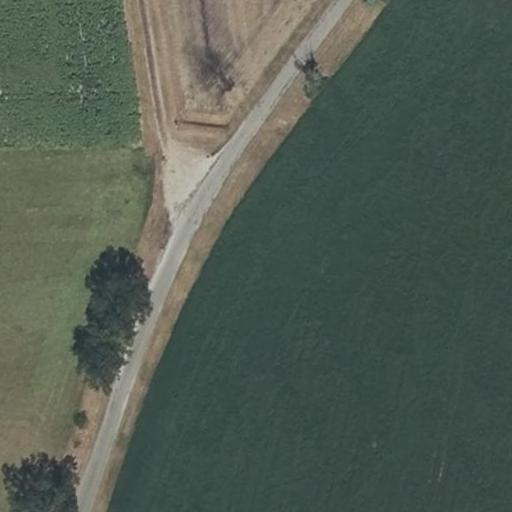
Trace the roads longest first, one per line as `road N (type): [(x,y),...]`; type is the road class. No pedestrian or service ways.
road 1 (unclassified): [(340,0),(245,126),(176,241),(75,511)]
road 2 (track): [(144,0),(162,119),(206,190)]
